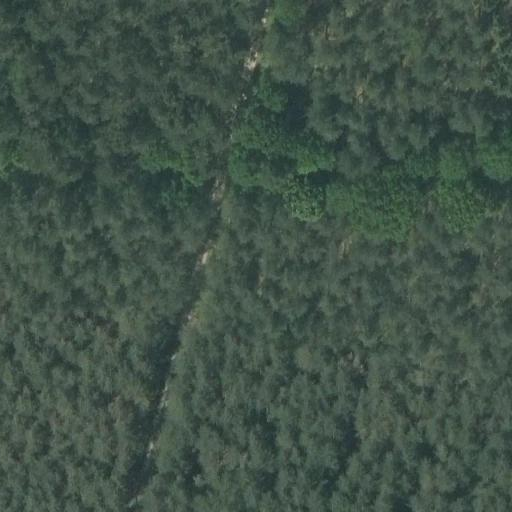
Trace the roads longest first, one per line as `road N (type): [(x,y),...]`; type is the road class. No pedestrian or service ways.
road 1 (track): [(141,511),(262,0)]
road 2 (track): [(511,159),(0,165)]
